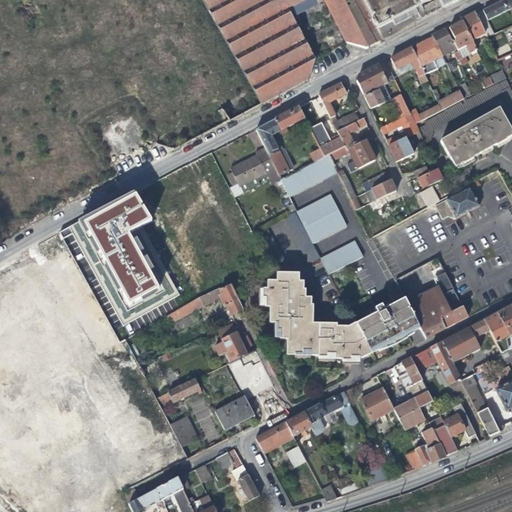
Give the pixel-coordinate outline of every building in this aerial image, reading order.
[(323,0),(345,42),(366,49),(381,41),(359,0),(203,0),(262,104),(308,80),(314,59),(292,16),(288,9),(305,0),(323,0)] [(292,16),(322,0),(305,0),(288,9),(292,16)] [(359,0),(381,41),(398,32),(460,0),(359,0)] [(510,9),(511,8),(511,0),(503,0),(475,15),(484,35),(485,38),(493,34),(487,21),(510,9)] [(470,42),(484,35),(475,15),(474,13),(459,21),(460,22),(470,42)] [(454,39),(452,41),(456,50),(457,52),(453,54),(454,56),(458,54),(460,59),(456,61),(459,66),(467,63),(464,57),(475,51),(470,42),(460,22),(453,26),(448,29),(454,39)] [(432,37),(442,57),(456,50),(452,41),(449,39),(445,30),(444,29),(431,35),(432,37)] [(432,61),(442,57),(432,37),(421,43),(410,49),(422,74),(435,67),(432,61)] [(390,59),(395,70),(410,63),(413,69),(416,77),(422,74),(410,49),(398,55),(390,59)] [(398,76),(413,69),(410,63),(395,70),(398,76)] [(355,82),(362,95),(381,86),(385,84),(376,66),(372,68),(361,74),(363,76),(356,80),(355,82)] [(501,72),(488,78),(491,85),(504,79),(501,72)] [(427,83),(422,74),(416,77),(420,86),(427,83)] [(469,87),(473,95),(491,85),(488,78),(469,87)] [(511,113),(511,94),(504,79),(491,85),(473,95),(463,100),(456,103),(447,108),(441,111),(414,124),(418,131),(422,140),(424,144),(429,140),(431,129),(500,95),(510,114),(511,113)] [(331,88),(318,95),(323,106),(337,133),(359,122),(354,113),(338,122),(328,103),(344,95),(339,84),(331,88)] [(389,100),(381,86),(362,95),(365,101),(370,110),(388,101),(389,100)] [(464,95),(469,93),(465,86),(460,88),(464,95)] [(459,93),(453,96),(456,103),(463,100),(459,93)] [(309,113),(323,106),(318,95),(310,99),(297,106),(298,108),(303,119),(306,125),(319,150),(323,158),(329,155),(344,147),(340,139),(325,147),(310,118),(312,117),(309,113)] [(388,101),(398,120),(409,114),(400,95),(389,100),(388,101)] [(443,101),(447,108),(456,103),(453,96),(443,101)] [(437,103),(438,105),(441,111),(447,108),(443,101),(437,103)] [(415,111),(409,114),(414,124),(441,111),(438,105),(417,116),(415,111)] [(285,128),(303,119),(298,108),(287,113),(274,120),(282,136),(282,137),(288,134),(285,128)] [(453,169),(462,164),(463,165),(472,160),(472,159),(484,153),(494,147),(495,148),(505,143),(504,142),(511,137),(511,136),(498,111),(439,142),(453,169)] [(407,137),(412,134),(418,131),(414,124),(409,114),(398,120),(385,126),(387,131),(394,128),(394,127),(400,124),(407,137)] [(283,174),(288,172),(273,141),(282,136),(274,120),(266,124),(255,130),(264,148),(280,180),(284,178),(283,174)] [(363,120),(359,122),(337,133),(340,139),(344,147),(346,150),(364,142),(372,138),(369,133),(358,138),(359,140),(356,141),(356,142),(352,144),(348,135),(366,126),(364,123),(363,120)] [(416,143),(422,140),(418,131),(412,134),(416,143)] [(398,135),(385,141),(388,146),(401,140),(398,135)] [(404,138),(401,140),(388,146),(396,163),(412,154),(404,138)] [(368,152),(364,142),(346,150),(344,147),(329,155),(331,161),(349,152),(356,169),(373,161),(368,152)] [(271,185),(280,180),(264,148),(255,153),(257,156),(243,163),(230,170),(239,186),(240,186),(265,173),(267,178),(271,185)] [(296,162),(299,170),(323,158),(319,150),(296,162)] [(288,197),(337,173),(331,161),(329,155),(323,158),(299,170),(300,171),(293,175),(285,179),(284,178),(280,180),(288,197)] [(410,172),(412,177),(426,170),(423,165),(410,172)] [(351,166),(337,173),(349,200),(354,198),(344,175),(353,170),(351,166)] [(427,187),(442,180),(436,169),(428,174),(430,177),(424,180),(427,187)] [(427,172),(426,170),(412,177),(413,179),(427,172)] [(370,179),(374,188),(389,180),(385,172),(370,179)] [(258,182),(267,178),(265,173),(240,186),(245,193),(259,185),(258,182)] [(369,204),(383,197),(395,192),(389,180),(374,188),(364,193),(369,204)] [(422,199),(423,201),(438,193),(437,192),(434,186),(420,194),(422,199)] [(468,188),(431,208),(439,222),(445,218),(451,219),(452,221),(462,216),(477,207),(468,188)] [(398,198),(395,192),(383,197),(387,204),(398,198)] [(196,298),(133,193),(112,204),(76,223),(57,233),(125,340),(164,317),(196,298)] [(423,201),(427,208),(441,200),(438,193),(423,201)] [(330,197),(296,213),(297,214),(311,243),(345,226),(330,197)] [(359,209),(354,198),(349,200),(354,211),(359,209)] [(296,212),(284,218),(285,221),(305,260),(317,254),(311,243),(297,214),(296,213),(296,212)] [(266,227),(254,233),(256,236),(275,276),(287,269),(267,230),(266,227)] [(320,260),(322,264),(328,275),(351,263),(362,257),(356,248),(354,243),(320,260)] [(320,260),(317,254),(305,260),(308,265),(320,260)] [(406,304),(419,329),(419,330),(424,339),(433,335),(443,330),(439,322),(451,316),(442,295),(453,291),(445,275),(434,281),(437,289),(406,304)] [(296,276),(275,276),(275,284),(265,284),(264,291),(259,291),(259,299),(262,299),(261,307),(269,307),(269,323),(272,323),(275,323),(275,330),(278,331),(277,339),(286,339),(286,355),(301,355),(301,351),(309,352),(309,355),(314,355),(316,355),(316,358),(326,358),(327,355),(334,355),(334,358),(342,359),(351,359),(361,359),(366,356),(371,353),(357,326),(352,329),(348,331),(333,331),(333,328),(309,328),(307,328),(307,323),(309,323),(310,308),(306,308),(306,300),(302,300),(302,292),(299,292),(299,284),(296,284),(296,278),(296,276)] [(238,312),(241,311),(230,285),(219,290),(222,296),(220,298),(224,308),(227,307),(231,315),(238,312)] [(212,301),(220,298),(222,296),(219,290),(218,288),(197,299),(196,298),(164,317),(168,324),(212,301)] [(412,333),(419,330),(419,329),(407,308),(406,304),(404,300),(397,303),(383,310),(381,306),(374,310),(376,314),(356,325),(357,326),(371,353),(372,355),(385,348),(386,349),(396,346),(406,339),(405,337),(412,333)] [(511,333),(511,305),(511,306),(496,314),(508,336),(511,333)] [(464,311),(439,322),(443,330),(467,317),(464,311)] [(508,337),(508,336),(496,314),(490,317),(483,321),(488,332),(495,344),(498,349),(500,354),(511,348),(511,347),(511,344),(509,338),(508,337)] [(488,332),(483,321),(468,329),(472,335),(475,336),(478,337),(484,334),(488,332)] [(216,330),(219,337),(237,330),(234,322),(216,330)] [(458,334),(449,339),(449,343),(456,358),(460,360),(479,350),(468,329),(458,334)] [(218,342),(229,363),(253,351),(247,340),(246,337),(239,340),(236,334),(218,342)] [(449,339),(441,343),(451,363),(451,364),(460,360),(456,358),(449,343),(449,339)] [(456,402),(467,396),(465,391),(460,382),(451,364),(451,363),(441,343),(429,349),(438,365),(456,402)] [(511,349),(511,348),(500,354),(501,356),(508,368),(511,375),(511,349)] [(429,349),(410,359),(418,374),(428,369),(438,365),(429,349)] [(252,383),(267,377),(253,351),(229,363),(227,364),(230,370),(239,365),(249,385),(252,383)] [(404,389),(405,389),(421,381),(418,374),(410,359),(393,367),(404,389)] [(505,412),(511,408),(511,375),(508,368),(503,370),(506,378),(509,383),(496,390),(494,391),(498,398),(505,412)] [(472,376),(460,382),(465,391),(474,386),(476,385),(472,376)] [(493,385),(496,390),(509,383),(506,378),(493,384),(493,385)] [(194,380),(154,399),(158,406),(170,400),(172,403),(181,399),(196,392),(198,395),(201,393),(194,380)] [(405,389),(411,401),(427,393),(425,389),(421,381),(405,389)] [(469,399),(476,414),(486,409),(474,386),(465,391),(467,396),(469,399)] [(369,422),(393,410),(382,389),(368,396),(359,401),(369,422)] [(402,406),(393,410),(398,420),(418,409),(427,405),(432,402),(427,393),(411,401),(402,406)] [(359,425),(342,394),(302,414),(310,429),(314,437),(321,434),(322,429),(318,420),(333,412),(338,409),(347,426),(353,429),(359,425)] [(240,422),(253,416),(252,415),(243,397),(213,412),(222,431),(240,422)] [(427,405),(434,420),(439,417),(439,416),(437,414),(436,411),(432,402),(427,405)] [(273,405),(252,415),(253,416),(257,425),(278,414),(273,405)] [(424,419),(418,409),(398,420),(403,430),(424,419)] [(498,433),(486,409),(476,414),(488,438),(498,433)] [(446,413),(439,416),(439,417),(450,438),(460,433),(464,431),(463,429),(470,426),(463,413),(449,419),(446,413)] [(292,438),(310,429),(302,414),(297,417),(284,424),(290,434),(292,438)] [(447,451),(454,447),(450,438),(439,417),(434,420),(428,423),(444,454),(444,456),(448,454),(447,451)] [(169,426),(180,449),(195,441),(184,419),(169,426)] [(426,444),(413,450),(422,466),(432,462),(445,457),(444,456),(444,454),(428,423),(425,424),(427,429),(420,433),(426,444)] [(260,450),(290,434),(284,424),(254,439),(257,445),(260,450)] [(305,463),(297,447),(286,453),(294,468),(305,463)] [(233,450),(226,453),(232,464),(239,460),(233,450)] [(407,457),(413,470),(422,466),(413,450),(408,453),(407,457)] [(220,470),(232,464),(226,453),(215,459),(220,470)] [(371,484),(388,478),(381,464),(366,472),(368,476),(364,479),(366,482),(367,485),(371,484)] [(210,484),(202,466),(194,470),(202,487),(207,485),(210,484)] [(248,503),(259,497),(242,466),(231,472),(240,489),(248,503)] [(190,511),(186,501),(181,491),(176,479),(175,480),(173,474),(155,483),(157,489),(154,491),(159,502),(168,497),(171,496),(178,511),(190,511)] [(189,487),(183,476),(176,479),(181,491),(189,487)] [(321,488),(325,497),(327,500),(332,499),(336,497),(330,484),(321,488)] [(352,485),(341,487),(344,494),(357,490),(355,485),(352,485)] [(121,495),(124,499),(135,494),(133,490),(121,495)] [(138,499),(126,505),(130,511),(142,511),(141,510),(149,507),(159,502),(154,491),(138,499)] [(138,499),(135,494),(124,499),(126,505),(138,499)] [(190,499),(186,501),(190,511),(212,511),(206,496),(198,500),(203,511),(201,511),(197,511),(193,503),(192,501),(191,501),(190,499)] [(198,500),(193,503),(197,511),(201,511),(203,511),(198,500)]
